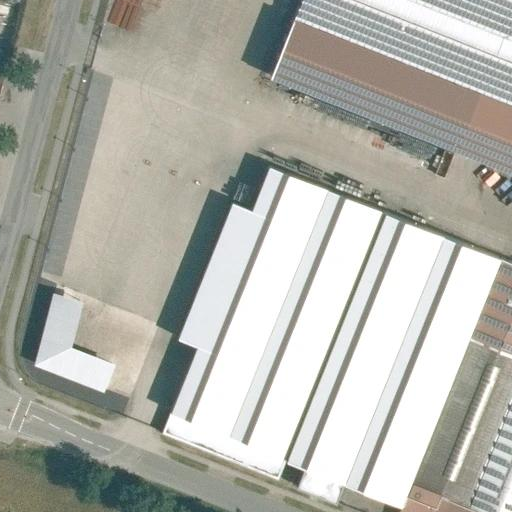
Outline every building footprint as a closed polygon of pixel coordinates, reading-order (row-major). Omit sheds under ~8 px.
[(511,0),(298,0),(268,75),(511,172),(511,0)] [(169,413),(284,459),(385,209),(270,163),(252,207),(197,343),(169,413)] [(178,335),(197,343),(252,207),(233,199),(178,335)] [(410,482),(501,256),(385,209),(284,459),(303,466),(343,482),(400,506),(410,482)] [(511,511),(511,260),(501,256),(410,482),(486,511),(511,511)] [(79,299),(56,293),(38,361),(103,386),(111,364),(66,347),(79,299)] [(284,459),(169,413),(161,433),(276,479),(284,459)] [(343,482),(303,466),(295,486),(335,502),(343,482)] [(486,511),(410,482),(400,506),(397,511),(486,511)]
